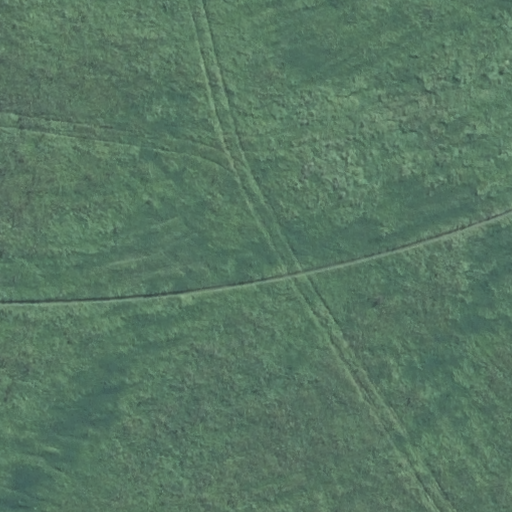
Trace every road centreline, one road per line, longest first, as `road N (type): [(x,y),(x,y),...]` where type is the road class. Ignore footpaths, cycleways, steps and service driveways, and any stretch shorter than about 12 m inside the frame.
road 1 (track): [(72,511),(511,18)]
road 2 (track): [(290,0),(442,98),(511,170)]
